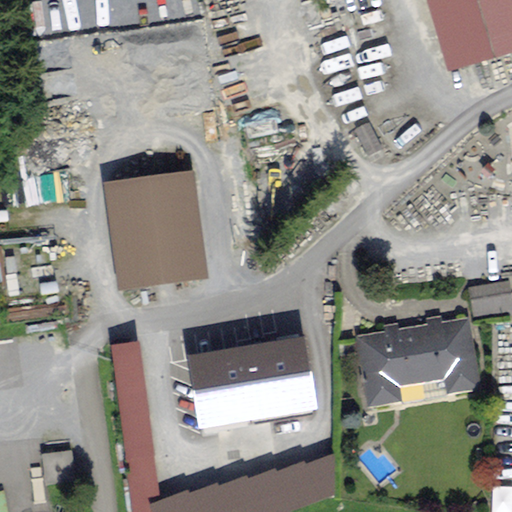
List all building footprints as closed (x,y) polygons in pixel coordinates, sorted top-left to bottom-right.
[(511,48),(511,0),(417,0),(445,73),(511,48)] [(356,131),(369,156),(382,150),(369,124),(356,131)] [(107,173),(119,282),(210,273),(199,164),(107,173)] [(469,289),(475,321),(507,316),(502,284),(469,289)] [(451,376),(454,391),(476,387),(466,323),(360,340),(371,403),(394,400),(391,385),(451,376)] [(195,368),(206,432),(231,428),(228,414),(287,404),(289,418),(312,414),(299,335),(276,339),(279,354),(195,368)] [(113,352),(126,450),(152,447),(138,349),(113,352)] [(43,456),(47,484),(70,481),(67,453),(43,456)] [(158,511),(150,454),(127,458),(134,511),(158,511)]
